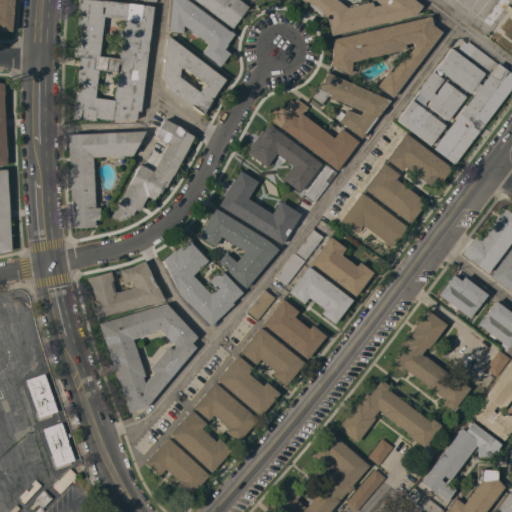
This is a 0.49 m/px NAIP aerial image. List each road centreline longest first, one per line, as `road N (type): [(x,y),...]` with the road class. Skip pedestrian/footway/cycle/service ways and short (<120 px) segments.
road 1 (tertiary): [(134,511),(94,435),(52,296),(35,146),(38,0)]
road 2 (residential): [(209,511),(338,363),(511,132)]
road 3 (residential): [(279,50),(176,215),(146,239),(0,273)]
